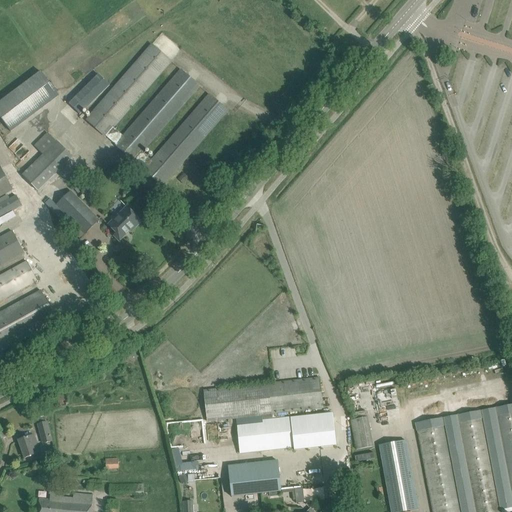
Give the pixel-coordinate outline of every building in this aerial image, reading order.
[(114,145),(134,163),(135,162),(143,168),(142,170),(155,180),(162,186),(228,111),(208,94),(151,159),(143,152),(200,86),(180,69),(123,135),(115,128),(172,62),(152,44),(85,120),(106,138),(107,137),(115,144),(114,145)] [(59,96),(41,71),(0,101),(0,117),(11,132),(59,96)] [(68,104),(80,115),(110,85),(99,74),(68,104)] [(48,133),(34,147),(41,155),(21,174),(38,192),(73,159),(48,133)] [(0,197),(13,190),(0,166),(0,197)] [(80,239),(84,235),(85,236),(100,220),(71,191),(59,201),(53,195),(44,203),(80,239)] [(14,192),(0,200),(0,218),(22,206),(14,192)] [(142,222),(126,206),(108,225),(116,233),(114,236),(119,241),(130,231),(132,232),(142,222)] [(12,230),(0,236),(0,267),(25,254),(12,230)] [(0,276),(0,352),(57,321),(52,312),(41,290),(0,311),(0,301),(37,282),(27,262),(0,276)] [(273,383),(203,390),(207,419),(207,422),(262,416),(272,414),(304,411),(312,410),(318,409),(324,409),(320,377),(273,383)] [(511,405),(494,409),(511,503),(511,405)] [(511,503),(494,409),(456,416),(474,511),(502,511),(511,508),(511,503)] [(263,423),(237,426),(240,454),(294,448),(294,451),(336,446),(333,412),(296,416),(272,419),(272,414),(262,416),(263,423)] [(474,511),(456,416),(416,423),(432,511),(474,511)] [(356,450),(373,446),(368,417),(350,420),(356,450)] [(50,448),(55,447),(48,423),(39,425),(44,443),(49,442),(50,448)] [(34,435),(18,441),(25,458),(40,453),(37,445),(34,435)] [(406,441),(381,445),(392,511),(407,511),(418,510),(406,441)] [(198,462),(181,463),(180,448),(173,449),(175,471),(198,469),(198,462)] [(356,462),(375,459),(374,453),(355,456),(356,462)] [(107,469),(119,469),(119,460),(107,460),(107,469)] [(232,497),(281,491),(278,461),(228,467),(232,497)] [(195,482),(194,473),(179,474),(179,483),(195,482)] [(145,484),(111,484),(111,496),(145,496),(145,484)] [(325,485),(285,490),(287,506),(327,502),(325,485)] [(91,511),(93,504),(93,495),(73,493),(73,498),(64,498),(64,493),(51,491),(50,500),(49,500),(39,499),(38,511),(91,511)] [(193,511),(193,501),(183,501),(183,511),(193,511)]
